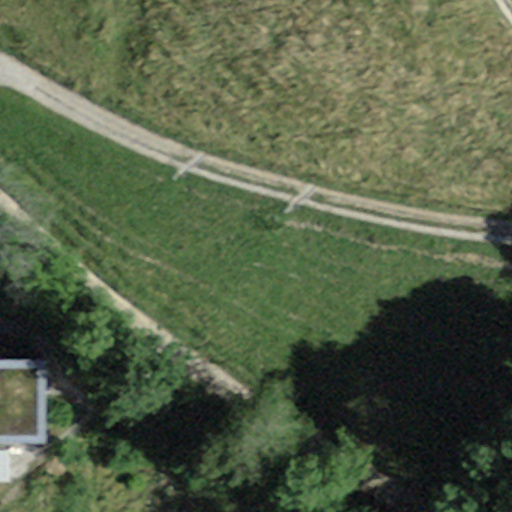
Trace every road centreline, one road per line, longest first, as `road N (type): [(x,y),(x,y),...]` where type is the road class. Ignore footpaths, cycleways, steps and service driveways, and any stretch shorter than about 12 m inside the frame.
road 1 (track): [(511,233),(185,157),(0,69)]
road 2 (track): [(0,203),(382,511)]
road 3 (track): [(0,276),(11,293),(74,329),(95,400),(40,471),(0,487)]
